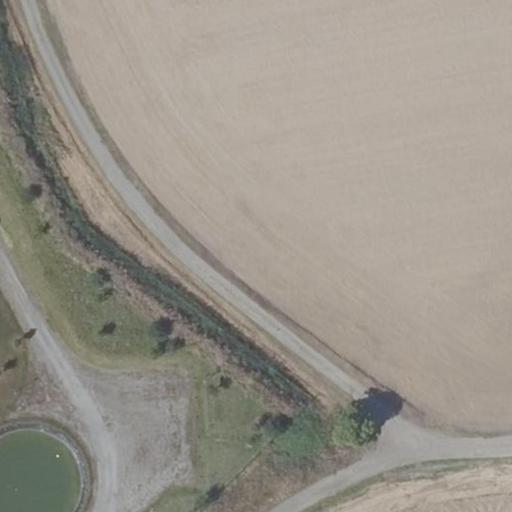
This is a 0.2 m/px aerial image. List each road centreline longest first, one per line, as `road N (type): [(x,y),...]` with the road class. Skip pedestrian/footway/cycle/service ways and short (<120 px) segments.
road 1 (track): [(511,442),(452,452),(289,334),(184,244),(94,142),(26,0)]
road 2 (track): [(276,511),(452,452)]
